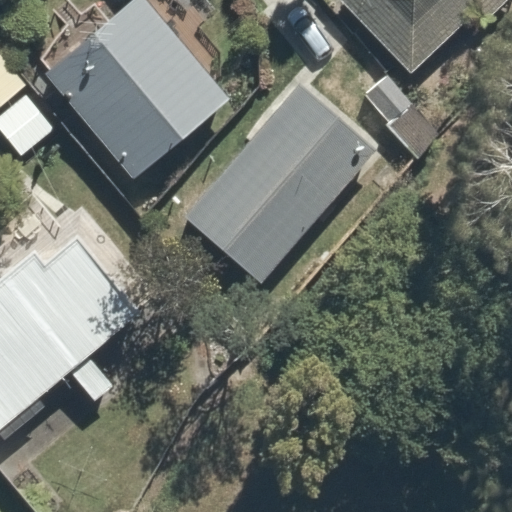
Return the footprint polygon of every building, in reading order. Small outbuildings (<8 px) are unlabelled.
[(152,0),(136,0),(50,72),(133,173),(183,132),(193,144),(240,106),(152,0)] [(499,0),(347,0),(342,5),(419,82),(499,0)] [(0,46),(0,117),(35,89),(0,46)] [(387,146),(312,80),(189,219),(264,285),(387,146)] [(23,194),(0,213),(0,440),(1,441),(76,378),(98,404),(122,384),(98,355),(147,314),(80,234),(65,245),(23,194)]
